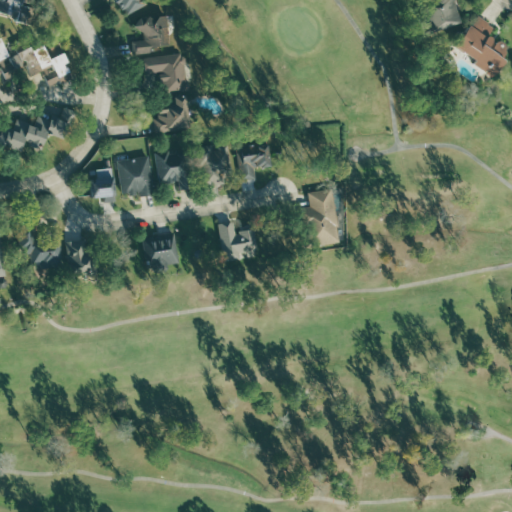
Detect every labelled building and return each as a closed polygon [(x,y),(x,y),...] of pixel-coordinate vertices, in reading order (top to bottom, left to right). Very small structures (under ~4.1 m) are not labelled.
[(0,0),(0,13),(18,16),(17,22),(27,23),(30,0),(0,0)] [(119,0),(128,15),(148,4),(145,0),(119,0)] [(432,0),(434,6),(425,8),(433,33),(463,23),(455,0),(432,0)] [(134,41),(135,55),(154,53),(153,47),(172,46),(169,15),(140,18),(142,40),(134,41)] [(499,77),(511,51),(511,49),(489,38),(496,25),(477,15),(460,50),(479,59),(476,66),(499,77)] [(0,72),(1,72),(0,69),(0,61),(11,57),(3,39),(0,40),(0,72)] [(73,81),(72,74),(67,64),(70,63),(63,54),(52,59),(46,45),(44,46),(33,48),(8,59),(11,67),(4,71),(9,80),(19,79),(21,83),(36,81),(40,91),(57,83),(73,81)] [(145,58),(147,74),(162,72),(165,92),(189,88),(185,53),(145,58)] [(176,96),(176,105),(160,106),(160,119),(156,119),(156,130),(191,129),(190,96),(176,96)] [(0,146),(22,154),(26,144),(44,150),(50,133),(59,136),(64,122),(40,115),(37,124),(24,120),(20,132),(4,126),(2,135),(0,133),(0,146)] [(210,188),(224,182),(220,174),(235,167),(224,142),(195,153),(210,188)] [(274,166),(270,143),(238,149),(244,181),(259,178),(257,169),(274,166)] [(156,153),(162,184),(180,180),(182,190),(191,188),(185,153),(173,155),(172,150),(156,153)] [(120,159),(122,197),(155,195),(152,157),(120,159)] [(93,199),(106,198),(106,202),(118,201),(116,178),(92,179),(93,199)] [(310,193),(313,207),(305,208),(312,247),(343,242),(333,189),(310,193)] [(220,224),(225,262),(244,259),(243,255),(257,253),(254,230),(236,233),(235,222),(220,224)] [(63,242),(42,242),(42,233),(21,233),(21,254),(35,254),(34,273),(63,274),(63,242)] [(181,266),(177,234),(145,239),(148,265),(154,264),(155,270),(181,266)] [(69,241),(68,274),(90,274),(91,242),(69,241)]
